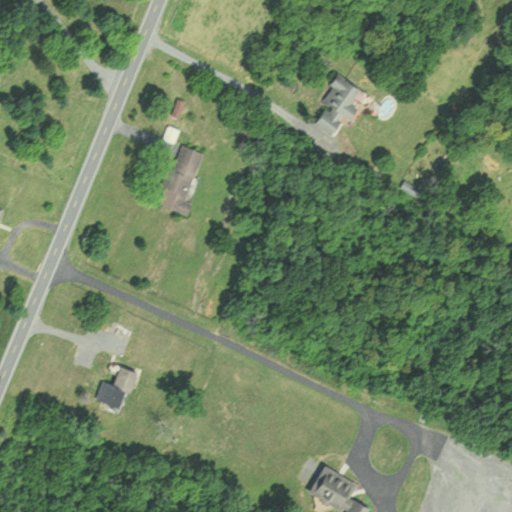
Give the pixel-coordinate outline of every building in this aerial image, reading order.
[(308,118),(330,133),(361,89),(340,73),(308,118)] [(153,199),(178,210),(202,150),(177,140),(153,199)] [(102,378),(94,397),(119,407),(135,369),(116,361),(108,381),(102,378)] [(342,507),(356,479),(319,461),(305,490),(342,507)] [(346,511),(345,511),(344,511),(365,511),(369,506),(355,498),(348,511),(346,511)]
